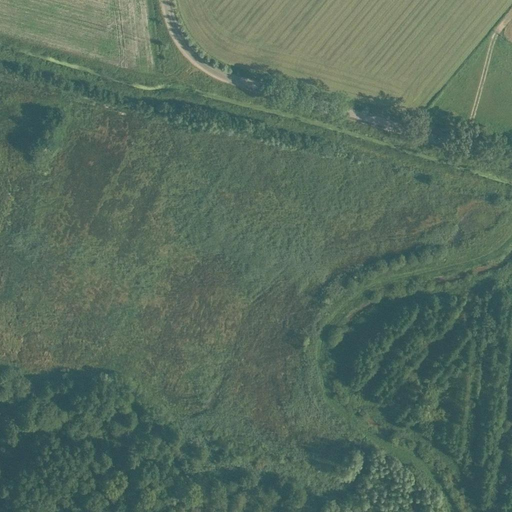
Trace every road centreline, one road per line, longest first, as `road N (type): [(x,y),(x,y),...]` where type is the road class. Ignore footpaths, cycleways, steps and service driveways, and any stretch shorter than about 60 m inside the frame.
road 1 (track): [(0,55),(144,99),(226,110),(511,194)]
road 2 (track): [(455,511),(446,489),(418,460),(379,442),(326,398),(318,368),(327,325),(352,297),(420,266),(492,247),(511,228)]
road 3 (unclassified): [(511,159),(232,78),(196,61),(171,28),(166,0)]
